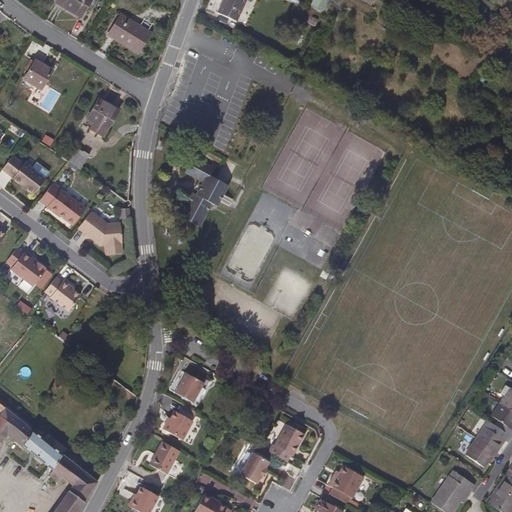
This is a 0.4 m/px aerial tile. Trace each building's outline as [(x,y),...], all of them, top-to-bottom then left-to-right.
[(92,0),(56,0),(56,1),(68,9),(78,15),(83,9),(86,11),(88,6),(92,0)] [(246,0),(222,0),(218,12),(238,20),(246,0)] [(145,29),(134,22),(122,15),(113,30),(110,35),(117,39),(120,35),(142,49),(145,43),(151,32),(145,29)] [(142,49),(120,35),(117,39),(139,53),(142,49)] [(49,81),(55,72),(43,64),(38,61),(31,70),(26,78),(36,86),(43,90),(49,81)] [(115,121),(119,113),(114,110),(108,106),(100,101),(96,108),(93,113),(88,120),(95,125),(102,129),(107,132),(110,128),(115,121)] [(77,149),(68,162),(80,170),(88,157),(77,149)] [(45,178),(31,168),(24,162),(23,164),(20,161),(13,156),(12,155),(7,161),(1,169),(2,170),(6,172),(12,177),(12,178),(22,186),(33,194),(40,185),(45,178)] [(220,205),(222,200),(223,199),(232,204),(234,199),(234,198),(226,193),(230,185),(216,178),(222,168),(213,163),(211,164),(202,159),(194,155),(189,163),(185,170),(199,178),(204,181),(200,187),(197,193),(195,191),(192,196),(189,204),(185,211),(198,218),(204,221),(206,218),(211,208),(215,202),(220,205)] [(49,172),(36,162),(31,168),(45,178),(49,172)] [(85,209),(68,195),(53,182),(40,199),(52,209),(71,225),(78,217),(85,209)] [(289,211),(291,206),(285,202),(281,200),(278,205),(276,209),(281,213),(286,215),(289,211)] [(129,219),(128,209),(119,210),(120,220),(129,219)] [(121,232),(120,223),(106,225),(90,212),(83,221),(77,228),(88,236),(88,237),(94,241),(100,246),(105,245),(106,254),(122,253),(121,244),(122,243),(121,232)] [(42,267),(43,265),(37,260),(36,262),(32,259),(20,250),(16,246),(11,253),(6,259),(12,264),(10,267),(22,276),(33,284),(40,274),(44,268),(42,267)] [(80,294),(68,285),(70,284),(64,279),(62,281),(55,276),(53,279),(49,285),(44,291),(51,296),(50,297),(57,302),(68,310),(80,294)] [(19,287),(27,293),(31,288),(23,281),(19,287)] [(196,390),(201,380),(198,378),(195,377),(191,375),(187,372),(183,370),(172,390),(175,392),(183,396),(190,400),(196,390)] [(511,387),(509,389),(503,397),(499,403),(510,410),(511,411),(511,387)] [(511,411),(510,410),(499,403),(492,414),(498,418),(495,424),(508,433),(511,428),(510,426),(511,423),(511,411)] [(77,511),(84,502),(83,501),(83,500),(85,498),(89,493),(96,483),(87,476),(74,465),(49,444),(40,436),(35,432),(28,427),(15,415),(5,407),(0,413),(0,442),(1,440),(2,438),(7,433),(18,441),(27,449),(37,457),(45,463),(54,470),(59,475),(66,480),(72,485),(72,486),(65,496),(56,509),(53,511),(77,511)] [(184,435),(193,420),(188,418),(185,416),(178,413),(175,411),(173,411),(169,418),(168,421),(165,419),(165,421),(163,423),(163,425),(162,426),(163,429),(167,431),(174,435),(182,440),(184,435)] [(302,439),(305,433),(296,428),(291,426),(287,423),(286,424),(282,433),(275,445),(273,443),(269,451),(276,455),(281,458),(288,461),(290,456),(291,455),(295,448),(297,449),(302,439)] [(495,449),(502,438),(504,439),(505,437),(508,433),(495,424),(491,429),(484,424),(476,436),(484,442),(495,449)] [(495,449),(484,442),(476,436),(465,453),(479,463),(483,465),(490,454),(492,455),(496,450),(495,449)] [(170,475),(183,452),(177,449),(171,446),(165,442),(161,451),(157,458),(153,465),(156,466),(160,469),(167,473),(170,475)] [(0,486),(10,472),(16,464),(2,454),(0,452),(0,486)] [(265,467),(269,461),(252,452),(247,460),(239,474),(256,483),(256,482),(260,477),(261,478),(267,468),(265,467)] [(355,490),(360,480),(363,475),(354,471),(342,464),(338,470),(336,474),(332,472),(329,479),(327,483),(332,486),(328,492),(346,502),(350,496),(352,496),(355,490)] [(460,495),(466,487),(469,489),(473,483),(459,473),(452,469),(446,476),(439,486),(430,500),(442,508),(447,511),(448,511),(453,505),(460,495)] [(511,477),(507,474),(500,485),(511,493),(511,477)] [(511,506),(511,493),(500,485),(499,484),(498,484),(494,490),(496,491),(488,501),(500,510),(503,511),(508,511),(510,510),(511,506)] [(153,511),(156,507),(162,498),(144,488),(142,491),(141,493),(140,494),(139,496),(134,498),(132,502),(133,507),(141,511),(153,511)] [(225,511),(228,508),(220,503),(212,499),(205,495),(204,495),(198,506),(194,511),(195,511),(225,511)] [(340,511),(343,508),(335,503),(326,498),(325,500),(319,497),(314,506),(320,510),(318,511),(340,511)]
